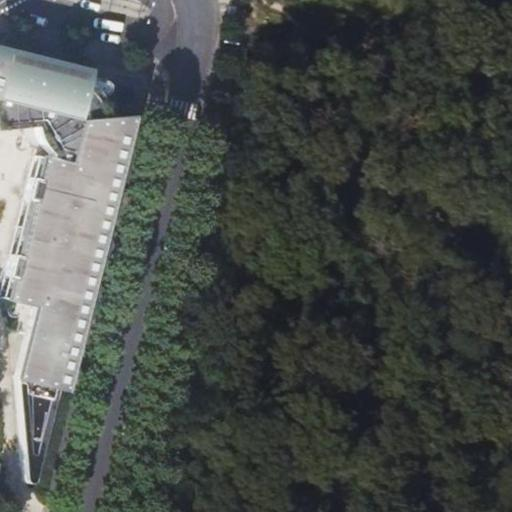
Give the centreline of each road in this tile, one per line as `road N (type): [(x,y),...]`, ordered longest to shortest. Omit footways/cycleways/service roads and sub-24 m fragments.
road 1 (residential): [(194,0),(182,110),(79,511)]
road 2 (unknown): [(19,511),(0,276)]
